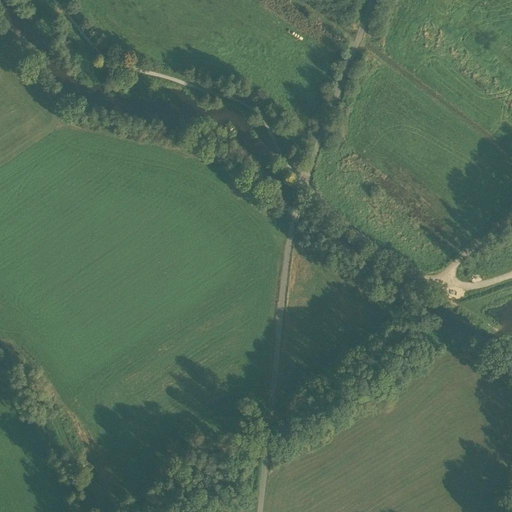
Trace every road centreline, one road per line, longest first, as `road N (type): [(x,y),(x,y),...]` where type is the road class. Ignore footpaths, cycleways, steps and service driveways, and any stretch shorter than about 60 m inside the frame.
road 1 (track): [(301,189),(260,511)]
road 2 (track): [(373,0),(301,189)]
road 3 (track): [(99,511),(45,396),(0,348)]
